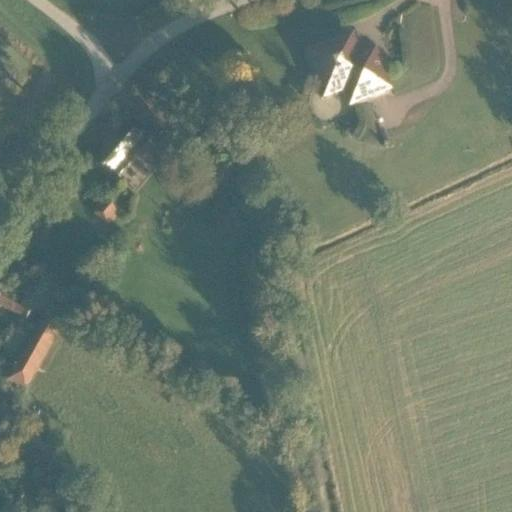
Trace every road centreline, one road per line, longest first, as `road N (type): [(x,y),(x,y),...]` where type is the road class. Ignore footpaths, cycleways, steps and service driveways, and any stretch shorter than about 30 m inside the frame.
road 1 (unclassified): [(0,211),(114,82)]
road 2 (unclassified): [(114,82),(159,39),(242,0)]
